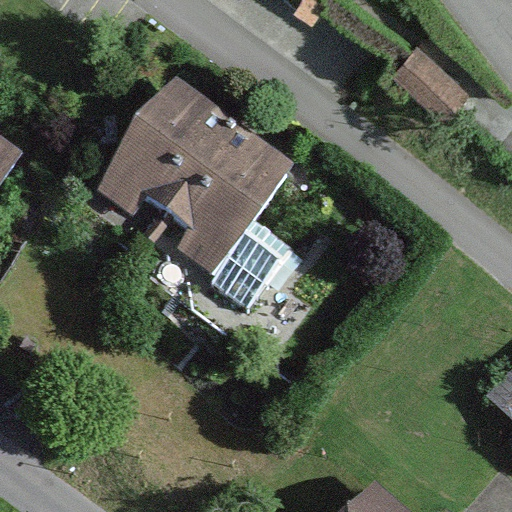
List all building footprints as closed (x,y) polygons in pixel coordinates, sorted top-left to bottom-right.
[(484,100),(429,57),(406,86),(461,129),(484,100)] [(163,231),(230,136),(177,99),(110,193),(163,231)] [(216,268),(283,174),(230,136),(163,231),(216,268)] [(0,177),(12,162),(0,153),(0,177)] [(511,402),(500,417),(511,427),(511,402)] [(403,511),(386,498),(374,511),(403,511)]
